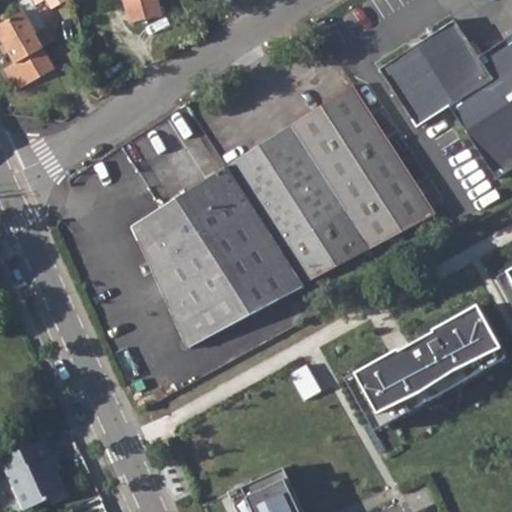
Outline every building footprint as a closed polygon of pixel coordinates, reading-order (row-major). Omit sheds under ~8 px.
[(20,14),(0,25),(0,37),(14,64),(6,68),(18,89),(56,68),(44,47),(55,39),(36,8),(44,0),(50,11),(65,0),(21,0),(16,6),(20,14)] [(159,0),(125,0),(133,23),(164,13),(159,0)] [(511,53),(488,70),(454,19),(378,68),(416,126),(449,105),(497,175),(511,165),(511,53)] [(355,83),(227,164),(303,283),(435,209),(355,83)] [(303,283),(227,164),(131,224),(189,346),(303,283)] [(475,308),(352,376),(380,431),(506,364),(475,308)] [(46,419),(36,423),(42,437),(44,436),(52,432),(46,419)] [(42,437),(0,455),(0,470),(6,468),(24,509),(47,497),(47,495),(65,486),(57,469),(61,468),(54,452),(52,454),(44,436),(42,437)] [(304,511),(284,467),(236,489),(245,506),(238,510),(238,511),(304,511)] [(229,492),(238,510),(245,506),(236,489),(229,492)]
